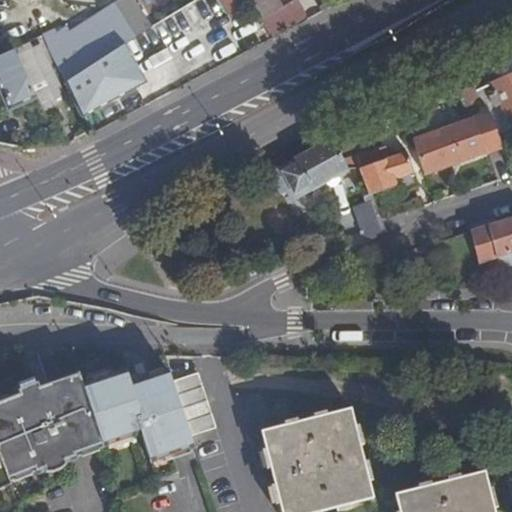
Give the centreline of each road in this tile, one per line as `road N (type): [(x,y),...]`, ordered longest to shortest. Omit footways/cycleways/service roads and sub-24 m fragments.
road 1 (primary): [(37,244),(121,208),(508,0)]
road 2 (primary): [(401,0),(0,200)]
road 3 (residential): [(511,195),(205,312)]
road 4 (residential): [(511,327),(205,312)]
road 5 (residential): [(205,312),(140,296),(37,244)]
